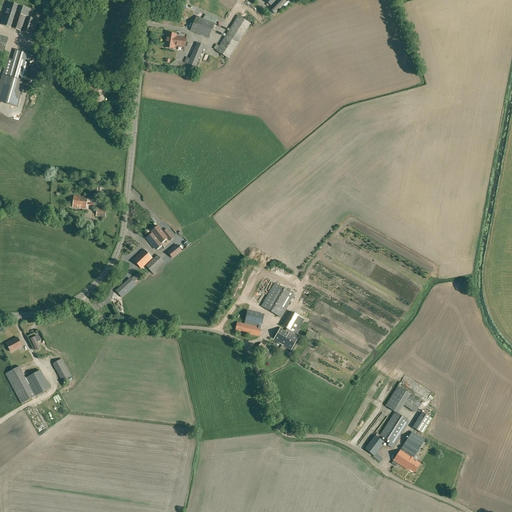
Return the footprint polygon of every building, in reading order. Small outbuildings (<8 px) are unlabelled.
[(288,0),(277,0),(269,9),(274,14),(288,0)] [(0,23),(0,24),(32,35),(38,21),(28,17),(31,10),(7,2),(0,23)] [(196,16),(190,30),(208,38),(214,24),(196,16)] [(250,24),(238,16),(219,46),(216,44),(214,48),(217,50),(216,51),(229,59),(250,24)] [(166,40),(185,43),(186,39),(177,37),(176,37),(176,34),(167,33),(166,40)] [(8,38),(0,35),(0,50),(4,52),(8,38)] [(185,43),(166,40),(165,47),(174,49),(174,45),(176,45),(176,46),(184,47),(185,43)] [(204,46),(197,43),(190,59),(187,58),(185,62),(195,67),(204,46)] [(1,78),(0,83),(0,102),(17,107),(25,81),(24,81),(32,54),(15,50),(12,60),(7,59),(1,78)] [(86,209),(87,197),(74,196),(72,207),(86,209)] [(106,210),(97,208),(96,216),(105,218),(106,210)] [(158,226),(151,232),(152,233),(153,233),(161,243),(167,238),(169,241),(173,237),(168,232),(166,229),(163,232),(160,228),(158,226)] [(153,233),(152,233),(147,238),(156,249),(162,245),(160,243),(161,243),(153,233)] [(182,251),(177,245),(167,252),(173,259),(182,251)] [(152,258),(144,249),(133,260),(141,269),(152,258)] [(157,275),(168,264),(162,258),(150,269),(157,275)] [(123,285),(116,291),(122,298),(128,292),(136,285),(134,282),(140,276),(137,273),(131,279),(123,286),(123,285)] [(281,318),(294,294),(274,283),(261,306),(281,318)] [(264,314),(247,311),(244,324),(237,322),(235,331),(259,336),(264,314)] [(280,328),(273,340),(282,345),(291,350),(298,337),(293,334),(294,332),(302,318),(291,311),(283,326),(287,328),(285,331),(280,328)] [(312,340),(315,334),(309,330),(306,336),(312,340)] [(18,348),(22,346),(17,338),(6,344),(11,352),(18,348)] [(268,350),(261,343),(257,348),(264,355),(268,350)] [(71,376),(61,359),(53,364),(62,381),(71,376)] [(19,366),(5,374),(22,404),(50,388),(40,371),(25,378),(19,366)] [(395,412),(380,435),(391,442),(389,446),(392,448),(394,444),(409,421),(400,415),(398,414),(404,405),(405,406),(415,412),(421,403),(417,401),(411,397),(409,396),(410,394),(399,387),(386,406),(395,412)] [(49,424),(53,422),(45,407),(41,409),(45,417),(49,424)] [(422,412),(413,427),(420,432),(423,434),(433,419),(432,419),(430,417),(422,412)] [(412,432),(401,449),(391,463),(396,466),(397,463),(408,470),(409,469),(414,472),(420,464),(413,459),(424,440),(412,432)] [(373,456),(374,456),(373,457),(381,463),(384,459),(376,453),(384,442),(375,436),(365,449),(373,456)]
